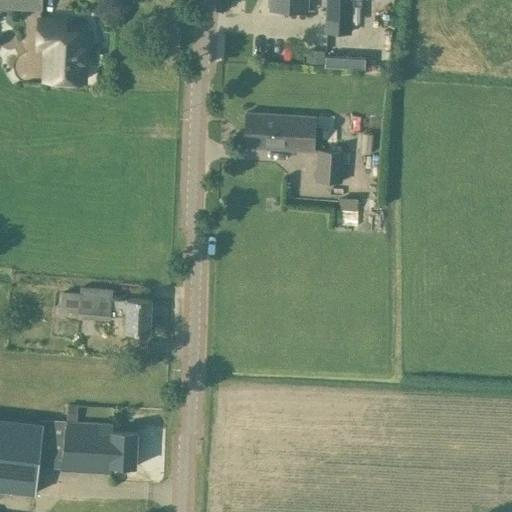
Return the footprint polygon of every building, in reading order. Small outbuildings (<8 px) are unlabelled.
[(0,0),(0,8),(42,10),(42,0),(0,0)] [(307,0),(271,0),(271,9),(306,11),(307,0)] [(326,0),(324,33),(352,34),(353,0),(326,0)] [(65,20),(40,19),(39,49),(46,49),(45,78),(85,80),(86,48),(89,48),(90,32),(78,32),(78,31),(64,31),(65,20)] [(322,65),(324,53),(308,51),(307,64),(322,65)] [(316,117),(246,113),(244,147),(314,151),(316,117)] [(362,152),(370,153),(372,134),(363,134),(362,152)] [(344,151),(318,149),(316,181),(342,182),(344,151)] [(342,196),(340,209),(358,212),(360,199),(342,196)] [(94,288),(91,320),(111,321),(111,316),(126,317),(125,332),(150,334),(152,300),(127,298),(127,300),(112,299),(113,289),(94,288)] [(79,293),(62,291),(60,311),(70,312),(70,311),(79,312),(80,291),(79,291),(79,293)] [(44,419),(44,421),(0,416),(0,486),(36,491),(40,457),(62,458),(61,469),(111,473),(112,465),(136,466),(138,432),(114,431),(115,423),(44,419)]
